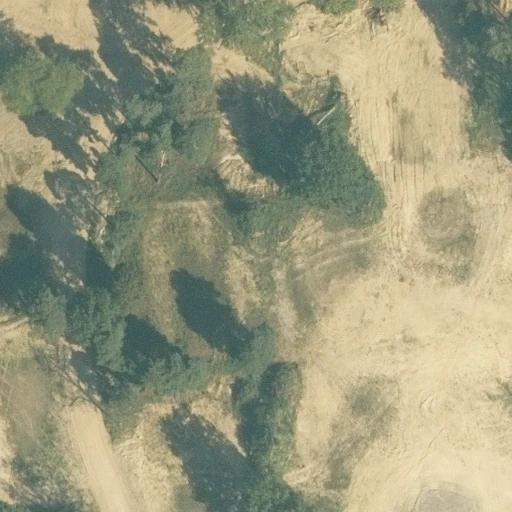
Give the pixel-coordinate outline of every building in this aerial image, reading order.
[(93,0),(91,23),(129,28),(132,0),(93,0)] [(385,162),(426,160),(419,31),(377,34),(385,162)] [(242,180),(281,180),(279,53),(257,54),(257,91),(241,91),(242,180)] [(0,259),(33,260),(35,133),(0,132),(0,259)] [(422,258),(464,268),(484,186),(442,176),(422,258)] [(210,347),(200,221),(161,224),(171,350),(210,347)] [(322,250),(303,331),(344,341),(364,260),(322,250)] [(506,412),(501,418),(511,426),(511,368),(487,348),(464,377),(506,412)] [(41,351),(1,358),(24,485),(64,477),(41,351)] [(356,375),(331,483),(373,492),(398,384),(356,375)] [(210,511),(186,414),(148,423),(169,511),(210,511)] [(413,511),(456,511),(450,488),(410,497),(413,511)]
